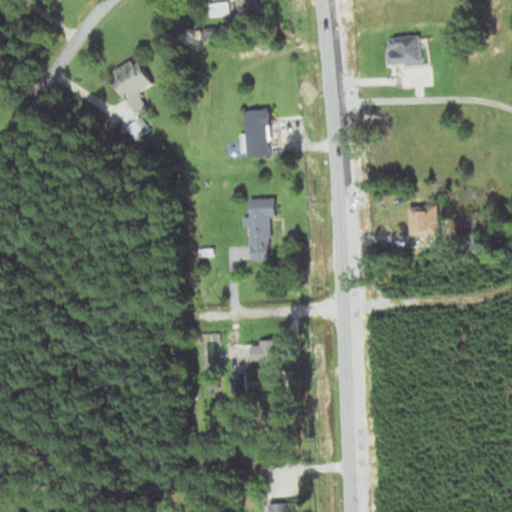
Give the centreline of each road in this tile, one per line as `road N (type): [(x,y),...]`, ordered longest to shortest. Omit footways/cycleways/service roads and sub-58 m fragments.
road 1 (track): [(511,293),(134,312),(0,230)]
road 2 (residential): [(347,511),(331,103),(316,0)]
road 3 (residential): [(103,0),(0,142)]
